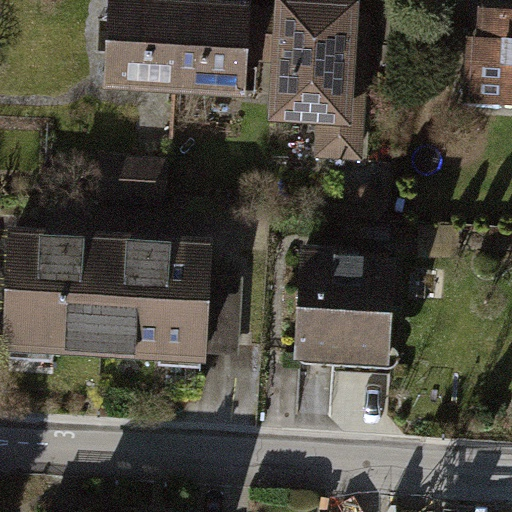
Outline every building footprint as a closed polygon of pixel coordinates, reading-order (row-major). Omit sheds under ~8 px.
[(250,2),(212,0),(113,0),(109,78),(246,85),(250,2)] [(360,0),(283,0),(276,114),(323,117),(321,151),(363,154),(368,83),(356,83),(360,0)] [(511,7),(489,6),(487,35),(474,34),(470,96),(511,98),(511,7)] [(172,160),(104,156),(101,205),(169,210),(172,160)] [(105,353),(108,252),(17,249),(14,350),(105,353)] [(108,252),(105,353),(203,357),(203,341),(244,343),(246,292),(207,290),(208,256),(108,252)] [(396,269),(308,265),(304,362),(392,365),(396,269)]
